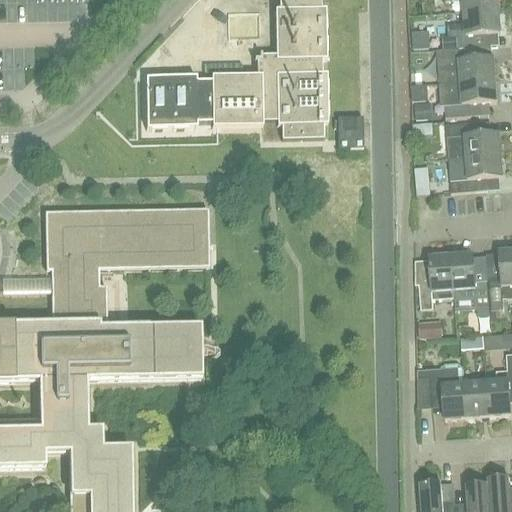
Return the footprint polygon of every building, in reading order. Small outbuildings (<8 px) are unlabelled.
[(253,62),(254,78),(210,79),(211,129),(262,128),(262,124),(276,124),(276,128),(281,128),(281,143),(322,142),(322,127),(326,127),(325,77),(321,77),(321,63),(325,63),(324,12),(320,12),(319,0),(277,0),(278,13),(274,13),(275,58),(258,59),(258,62),(253,62)] [(464,15),(498,13),(496,0),(444,0),(445,5),(463,3),(464,15)] [(244,6),(225,7),(226,26),(245,25),(244,6)] [(498,13),(464,15),(465,27),(447,28),(448,40),(442,41),(443,53),(465,51),(474,50),(473,39),(499,37),(498,13)] [(255,37),(268,35),(265,20),(252,23),(255,37)] [(465,51),(443,53),(440,53),(441,65),(458,64),(460,86),(495,83),(493,61),(466,63),(465,51)] [(461,99),(444,100),(445,121),(470,119),(469,107),(497,105),(495,83),(460,86),(461,99)] [(185,161),(203,141),(143,86),(88,146),(110,166),(126,148),(136,157),(146,145),(161,158),(171,148),(185,161)] [(426,106),(415,107),(415,123),(427,122),(426,106)] [(337,152),(362,151),(362,120),(337,121),(337,152)] [(447,141),(449,163),(501,159),(499,137),(472,139),(471,127),(446,129),(447,141)] [(451,197),(476,195),(475,183),(502,181),(501,159),(449,163),(451,197)] [(0,511),(131,511),(130,451),(102,451),(101,432),(87,432),(86,384),(201,382),(200,329),(107,331),(106,290),(98,290),(98,274),(209,272),(207,213),(44,216),(45,275),(50,275),(51,327),(0,328),(0,511)] [(511,254),(499,255),(500,281),(488,282),(491,314),(503,313),(503,302),(511,301),(511,254)] [(454,302),(451,259),(449,259),(447,255),(433,256),(432,260),(429,261),(431,288),(419,289),(421,314),(433,313),(432,303),(454,302)] [(473,257),(451,259),(454,302),(476,300),(477,310),(489,309),(487,284),(475,284),(473,257)] [(450,331),(426,333),(426,344),(451,342),(450,331)] [(486,386),(489,421),(511,419),(508,387),(511,387),(511,358),(506,359),(507,374),(496,375),(497,385),(486,386)] [(417,381),(430,380),(431,407),(432,407),(431,393),(442,392),(445,424),(467,422),(464,387),(462,370),(461,371),(461,366),(440,368),(441,372),(417,374),(417,381)] [(417,381),(418,408),(431,407),(430,380),(417,381)] [(486,386),(464,387),(467,422),(489,421),(486,386)] [(488,483),(489,511),(511,511),(511,493),(510,494),(509,481),(488,483)] [(455,511),(454,511),(489,511),(488,483),(487,483),(488,488),(466,489),(467,511),(455,511)] [(454,511),(455,511),(445,511),(442,511),(441,486),(419,488),(420,511),(454,511)]
